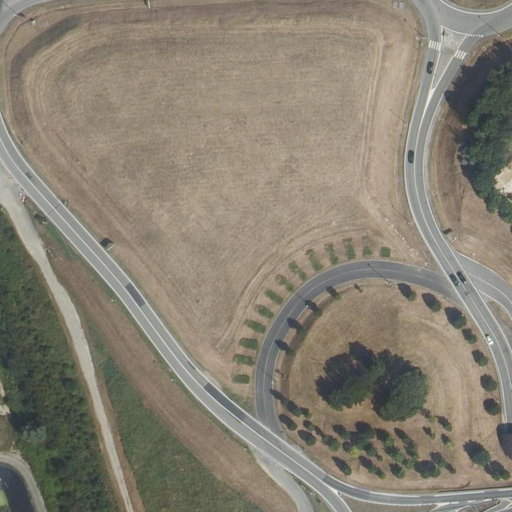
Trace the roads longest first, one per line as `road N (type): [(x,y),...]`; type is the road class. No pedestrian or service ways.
road 1 (unclassified): [(0,137),(183,368),(257,437),(301,465)]
road 2 (unclassified): [(474,302),(436,280),(393,269),(342,274),(306,293),(271,343),(264,379),(273,432),(301,465)]
road 3 (track): [(131,511),(72,319),(0,178)]
road 4 (unclassified): [(511,495),(385,502),(351,495),(301,465)]
road 5 (unclassified): [(450,264),(416,186),(426,110)]
